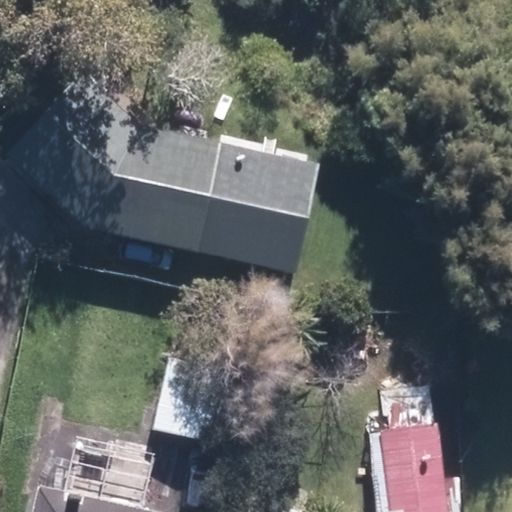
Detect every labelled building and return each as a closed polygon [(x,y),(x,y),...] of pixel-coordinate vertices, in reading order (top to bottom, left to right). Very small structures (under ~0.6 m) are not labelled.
[(18,153),(93,226),(301,274),(305,249),(317,251),(323,208),(318,207),(327,162),(149,127),(103,85),(92,95),(80,84),(18,153)] [(452,285),(441,243),(375,260),(386,302),(452,285)] [(199,363),(171,356),(155,429),(214,442),(224,398),(193,392),(199,363)] [(445,485),(439,424),(385,430),(393,511),(409,509),(408,511),(451,511),(449,485),(445,485)] [(169,511),(88,494),(83,511),(66,511),(71,492),(43,486),(37,511),(169,511)]
